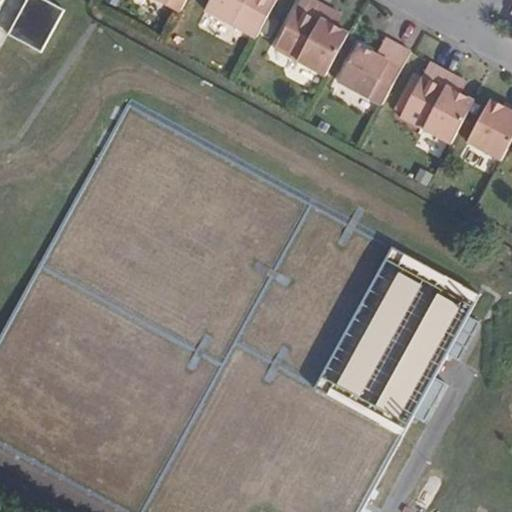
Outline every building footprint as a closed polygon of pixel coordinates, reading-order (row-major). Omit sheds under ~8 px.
[(41,0),(28,0),(9,38),(43,57),(66,13),(41,0)] [(153,0),(179,14),(186,0),(153,0)] [(212,0),(206,13),(257,40),(277,0),(212,0)] [(302,0),(275,51),(326,77),(349,35),(335,28),(322,20),(328,9),(309,0),(302,0)] [(341,16),(328,9),(322,20),(335,28),(341,16)] [(383,107),(411,54),(386,41),(377,57),(358,47),(339,84),(383,107)] [(454,77),(430,65),(401,118),(452,145),(474,102),(461,95),(448,89),(454,77)] [(467,84),(454,77),(448,89),(461,95),(467,84)] [(127,101),(0,333),(0,440),(131,511),(359,511),(414,411),(425,417),(445,379),(435,374),(448,349),(459,355),(480,317),(468,311),(479,292),(127,101)] [(502,162),(511,143),(511,111),(511,113),(503,109),(490,103),(468,145),(502,162)] [(511,113),(511,111),(511,108),(505,105),(503,109),(511,113)]
